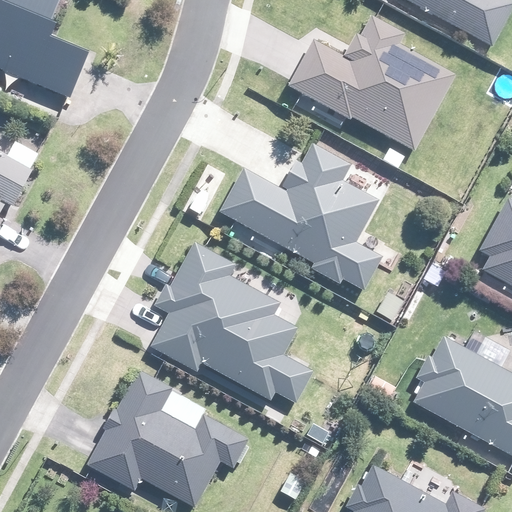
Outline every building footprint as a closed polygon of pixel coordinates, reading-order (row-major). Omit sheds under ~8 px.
[(0,0),(0,70),(71,101),(91,54),(56,39),(71,3),(63,0),(0,0)] [(511,0),(403,0),(496,47),(511,16),(511,0)] [(317,40),(290,90),(299,95),(293,107),(342,131),(347,121),(352,124),(353,121),(415,152),(456,78),(400,50),(408,34),(375,19),(367,36),(359,32),(347,55),(317,40)] [(0,218),(7,205),(16,210),(36,174),(32,171),(39,158),(0,136),(0,218)] [(247,170),(222,213),(236,221),(229,232),(281,261),(286,252),(313,266),(311,269),(340,285),(343,281),(361,292),(380,258),(359,247),(383,204),(347,184),(355,170),(314,148),(305,164),(300,161),(287,183),(292,186),(288,193),(247,170)] [(201,220),(226,173),(206,163),(182,211),(201,220)] [(490,259),(485,272),(511,287),(511,206),(506,204),(481,254),(490,259)] [(170,314),(153,346),(201,375),(206,366),(272,405),(279,394),(295,404),(312,375),(285,359),(302,331),(278,317),(283,304),(236,277),(241,268),(201,245),(177,287),(171,284),(158,307),(170,314)] [(408,301),(387,291),(377,314),(398,323),(408,301)] [(427,384),(416,402),(511,456),(511,372),(506,370),(511,359),(511,353),(478,334),(470,348),(450,337),(438,358),(433,355),(419,380),(427,384)] [(112,429),(89,467),(136,497),(145,482),(193,511),(223,463),(234,470),(251,443),(208,415),(197,432),(162,413),(175,393),(143,373),(119,411),(116,409),(106,426),(112,429)] [(403,393),(378,378),(368,394),(393,409),(403,393)] [(352,511),(484,511),(452,494),(447,503),(378,465),(367,486),(363,484),(349,510),(352,511)]
